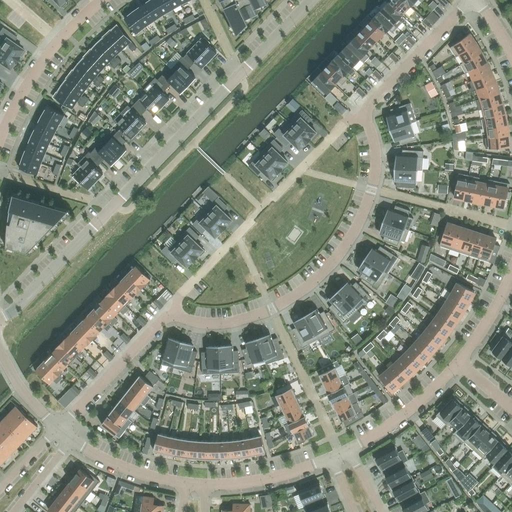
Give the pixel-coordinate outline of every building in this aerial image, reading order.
[(150,0),(143,5),(154,21),(163,15),(153,0),(150,0)] [(153,0),(163,15),(172,10),(166,0),(153,0)] [(181,4),(179,0),(166,0),(172,10),(181,4)] [(220,0),(221,1),(222,0),(226,7),(224,7),(237,35),(270,0),(220,0)] [(410,7),(403,0),(390,0),(389,2),(402,16),(410,7)] [(435,0),(440,4),(444,8),(445,8),(449,3),(446,0),(435,0)] [(402,16),(389,2),(380,11),(398,28),(402,23),(399,19),(402,16)] [(134,11),(145,27),(154,21),(143,5),(134,11)] [(145,27),(134,11),(124,19),(136,34),(145,27)] [(380,11),(372,20),(386,33),(388,30),(392,33),(398,28),(380,11)] [(372,20),(364,28),(377,42),(386,33),(372,20)] [(108,35),(122,51),(127,46),(129,44),(130,46),(129,47),(133,52),(137,48),(117,24),(111,30),(112,31),(108,35)] [(15,44),(13,42),(16,37),(3,28),(0,31),(0,34),(2,36),(0,38),(0,48),(17,60),(19,56),(19,55),(21,56),(25,51),(17,46),(17,45),(15,44)] [(364,28),(355,37),(369,50),(377,42),(364,28)] [(469,34),(450,48),(456,57),(460,54),(476,44),(469,34)] [(102,38),(96,43),(118,65),(122,62),(118,57),(117,59),(115,57),(122,51),(108,35),(103,39),(102,38)] [(355,37),(347,46),(364,62),(369,57),(366,53),(369,50),(355,37)] [(170,38),(166,42),(172,48),(176,43),(170,38)] [(202,38),(194,47),(209,61),(217,53),(209,45),(210,43),(205,38),(203,39),(202,38)] [(88,55),(104,69),(110,62),(112,63),(111,65),(115,69),(118,65),(96,43),(91,49),(92,50),(88,55)] [(476,44),(460,54),(465,62),(481,53),(476,44)] [(347,46),(339,54),(356,71),(353,67),(360,59),(364,63),(364,62),(347,46)] [(182,57),(192,66),(196,62),(202,68),(209,61),(194,47),(183,58),(183,57),(182,57)] [(1,64),(3,65),(4,66),(4,65),(10,69),(14,63),(17,60),(0,48),(0,62),(1,64)] [(465,62),(460,64),(461,65),(465,73),(465,74),(470,71),(487,63),(481,53),(465,62)] [(339,54),(330,63),(348,80),(348,79),(344,76),(347,73),(351,77),(356,71),(339,54)] [(83,58),(78,64),(101,84),(105,80),(100,76),(99,77),(97,76),(104,69),(88,55),(84,59),(83,58)] [(171,69),(188,86),(196,78),(187,70),(192,66),(182,57),(171,69)] [(330,63),(322,72),(336,85),(339,82),(342,85),(348,80),(330,63)] [(487,63),(470,71),(474,80),(491,72),(487,63)] [(98,87),(101,84),(78,64),(73,70),(74,71),(71,76),(87,88),(93,81),(95,82),(94,84),(98,87)] [(131,69),(127,73),(133,78),(136,74),(131,69)] [(163,85),(167,89),(171,84),(181,94),(188,86),(171,69),(164,76),(163,75),(157,80),(163,85)] [(327,94),(336,85),(322,72),(313,81),(311,83),(324,95),(326,93),(327,94)] [(473,91),(478,89),(496,83),(491,73),(491,72),(474,80),(469,82),(472,87),(469,88),(471,92),(473,91)] [(66,79),(61,85),(86,103),(88,100),(89,99),(84,96),(83,97),(81,96),(87,88),(71,76),(67,80),(66,79)] [(432,82),(426,85),(430,91),(435,88),(432,82)] [(478,89),(481,99),(499,93),(496,83),(478,89)] [(83,107),(86,103),(61,85),(57,92),(58,93),(55,98),(71,110),(78,101),(80,103),(79,104),(83,107)] [(154,85),(147,92),(162,107),(170,99),(163,93),(167,89),(163,85),(159,89),(154,85)] [(162,107),(147,92),(140,100),(139,99),(135,104),(144,113),(148,108),(155,115),(162,107)] [(330,93),(325,98),(334,106),(338,101),(330,93)] [(484,109),(502,104),(499,93),(481,99),(477,100),(479,110),(484,109)] [(334,106),(333,107),(338,111),(342,115),(347,110),(342,106),(338,101),(334,106)] [(392,115),(387,117),(391,129),(411,123),(417,121),(411,103),(405,105),(391,110),(392,115)] [(144,113),(135,104),(131,108),(128,105),(120,113),(139,131),(147,123),(140,117),(144,113)] [(484,109),(487,118),(505,114),(502,104),(484,109)] [(48,105),(42,116),(59,125),(65,115),(48,105)] [(91,117),(89,121),(91,122),(98,114),(95,111),(93,114),(91,117)] [(302,111),(290,124),(308,141),(311,139),(311,138),(316,133),(311,128),(311,127),(309,126),(309,125),(307,124),(311,119),(302,111)] [(139,131),(120,113),(113,121),(121,128),(117,132),(121,137),(125,132),(132,139),(139,131)] [(488,128),(507,125),(505,114),(487,118),(482,119),(484,129),(488,128)] [(42,116),(37,126),(54,134),(59,125),(42,116)] [(402,145),(417,140),(411,123),(391,129),(395,141),(400,139),(402,145)] [(308,141),(290,124),(282,132),(279,129),(274,134),(286,146),(291,141),(292,143),(293,143),(294,144),(294,145),(295,145),(300,150),(305,144),(306,144),(308,141)] [(449,124),(443,126),(445,134),(451,132),(449,124)] [(488,128),(490,138),(509,136),(507,125),(488,128)] [(54,134),(37,126),(32,136),(49,144),(54,134)] [(102,141),(119,158),(126,150),(117,141),(121,137),(117,132),(105,144),(102,141)] [(32,136),(27,146),(45,154),(49,144),(32,136)] [(509,136),(490,138),(485,139),(486,149),(491,149),(510,147),(509,136)] [(274,140),(261,153),(280,171),(283,168),(282,168),(288,162),(283,157),(282,157),(281,156),(281,155),(280,155),(279,153),(283,149),(274,140)] [(89,152),(101,163),(105,159),(112,165),(119,158),(102,141),(90,153),(89,151),(89,152)] [(27,146),(23,157),(41,164),(45,154),(27,146)] [(422,170),(424,151),(402,150),(402,156),(397,156),(396,168),(422,170)] [(78,163),(97,181),(103,174),(97,168),(101,163),(89,152),(78,163)] [(280,171),(261,153),(249,167),(258,175),(262,171),(264,172),(264,173),(266,174),(266,175),(273,181),(277,176),(276,175),(277,174),(280,171)] [(41,164),(23,157),(19,168),(38,174),(41,164)] [(97,181),(78,163),(77,164),(80,167),(73,175),(74,176),(73,177),(78,183),(80,181),(89,189),(97,181)] [(422,170),(404,169),(396,168),(395,181),(395,187),(400,187),(416,188),(417,170),(422,170)] [(468,181),(464,199),(474,201),(478,183),(479,183),(480,178),(479,178),(469,176),(468,181)] [(458,179),(454,197),(464,199),(468,181),(458,179)] [(488,185),(484,203),(494,205),(499,182),(489,180),(488,185)] [(510,184),(499,182),(494,205),(505,207),(507,199),(509,199),(510,193),(508,192),(510,184)] [(478,183),(474,201),(484,203),(488,185),(479,183),(478,183)] [(209,187),(203,192),(214,203),(218,198),(219,197),(209,187)] [(10,209),(8,223),(7,233),(7,246),(28,252),(69,211),(14,194),(10,209)] [(207,213),(224,229),(227,226),(232,220),(223,211),(227,207),(218,198),(214,203),(213,203),(215,205),(207,213)] [(384,221),(409,230),(413,218),(408,217),(410,211),(395,206),(393,211),(388,210),(384,221)] [(221,232),(224,229),(207,213),(199,221),(198,220),(193,224),(202,233),(206,229),(216,237),(221,232)] [(384,222),(380,233),(385,235),(383,241),(398,246),(400,239),(405,241),(409,230),(384,221),(384,222)] [(457,227),(447,223),(440,246),(450,249),(457,227)] [(457,227),(450,249),(460,253),(467,230),(457,227)] [(190,228),(177,241),(196,259),(198,256),(199,255),(201,256),(205,251),(195,241),(199,237),(190,228)] [(477,233),(467,230),(460,253),(469,256),(477,233)] [(477,233),(469,256),(479,259),(486,236),(477,233)] [(486,236),(479,259),(489,262),(493,264),(498,253),(500,246),(495,245),(497,239),(486,236)] [(196,259),(177,241),(169,249),(166,246),(162,251),(174,263),(178,258),(189,269),(193,264),(192,262),(192,261),(193,262),(196,259)] [(422,244),(418,254),(425,257),(429,247),(422,244)] [(373,248),(366,259),(388,273),(398,258),(380,246),(377,251),(373,248)] [(366,259),(359,269),(363,272),(360,277),(378,289),(388,273),(366,259)] [(419,263),(410,277),(416,281),(425,267),(419,263)] [(127,274),(142,288),(151,280),(136,265),(127,274)] [(134,297),(142,288),(127,274),(119,283),(134,297)] [(357,310),(371,297),(356,282),(352,286),(348,282),(339,291),(357,310)] [(111,291),(126,306),(134,297),(119,283),(111,291)] [(469,302),(475,292),(458,283),(453,292),(469,302)] [(405,285),(397,296),(404,301),(412,289),(405,285)] [(111,291),(102,300),(117,314),(120,311),(124,315),(129,309),(126,306),(111,291)] [(339,291),(330,300),(333,304),(329,308),(344,323),(357,310),(339,291)] [(464,311),(469,302),(453,292),(448,301),(464,311)] [(392,296),(388,303),(394,308),(399,300),(392,296)] [(102,300),(94,309),(112,326),(118,321),(114,317),(117,314),(102,300)] [(448,301),(442,310),(458,320),(464,311),(448,301)] [(390,307),(386,312),(391,317),(395,312),(390,307)] [(112,326),(94,309),(86,317),(101,332),(103,329),(107,332),(112,326)] [(319,339),(335,330),(324,311),(319,314),(316,310),(305,316),(319,339)] [(442,310),(436,318),(451,329),(458,320),(442,310)] [(305,316),(295,322),(297,327),(292,330),(303,348),(319,339),(305,316)] [(92,340),(101,332),(86,317),(77,326),(92,340)] [(436,318),(430,326),(445,338),(451,329),(436,318)] [(69,335),(84,349),(92,340),(77,326),(69,335)] [(424,334),(436,344),(438,346),(445,338),(430,326),(424,334)] [(492,354),(497,358),(499,356),(502,359),(511,345),(511,336),(506,332),(501,338),(499,336),(495,342),(497,343),(492,351),(493,352),(492,354)] [(358,334),(351,339),(357,346),(363,341),(358,334)] [(431,354),(438,346),(436,344),(424,334),(417,342),(431,354)] [(76,358),(84,349),(69,335),(61,343),(76,358)] [(258,339),(259,344),(264,359),(266,365),(284,358),(277,338),(272,340),(270,335),(258,339)] [(116,336),(113,342),(119,345),(122,340),(116,336)] [(169,338),(167,347),(162,364),(174,367),(181,344),(181,342),(169,338)] [(264,359),(259,344),(258,339),(246,343),(248,348),(242,350),(247,365),(264,359)] [(181,342),(181,344),(174,367),(191,373),(197,352),(192,351),(193,345),(181,342)] [(417,342),(410,349),(424,362),(431,354),(417,342)] [(52,352),(67,366),(76,358),(61,343),(52,352)] [(511,365),(511,366),(511,345),(502,359),(506,361),(504,363),(510,367),(511,365)] [(220,346),(207,347),(208,353),(201,353),(203,375),(221,374),(220,346)] [(232,346),(220,346),(221,374),(239,373),(238,351),(232,351),(232,346)] [(416,370),(424,362),(410,349),(403,357),(416,370)] [(59,375),(67,366),(52,352),(44,360),(42,359),(62,378),(63,378),(59,375)] [(403,357),(396,364),(408,378),(416,370),(403,357)] [(42,359),(34,368),(50,384),(53,381),(57,384),(62,378),(42,359)] [(396,364),(388,370),(400,385),(408,378),(396,364)] [(319,374),(323,384),(340,376),(335,367),(319,374)] [(392,392),(400,385),(388,370),(380,377),(392,392)] [(150,371),(145,377),(155,385),(160,379),(150,371)] [(140,376),(133,384),(151,398),(152,398),(148,395),(154,387),(140,376)] [(344,386),(340,376),(323,384),(328,394),(344,386)] [(151,398),(133,384),(127,392),(145,406),(151,398)] [(349,384),(344,386),(328,394),(332,403),(349,396),(353,394),(349,384)] [(276,395),(271,398),(275,407),(280,404),(296,397),(292,388),(277,395),(276,395)] [(127,392),(121,400),(135,411),(141,403),(145,406),(127,392)] [(353,404),(349,396),(332,403),(336,412),(353,404)] [(280,404),(285,414),(301,406),(296,397),(280,404)] [(462,407),(458,404),(460,403),(455,398),(453,400),(452,398),(446,405),(444,404),(439,408),(441,410),(436,416),(446,425),(462,407)] [(135,411),(121,400),(114,408),(132,422),(133,422),(129,419),(135,411)] [(353,404),(336,412),(341,422),(343,421),(346,428),(364,417),(362,412),(357,402),(353,404)] [(20,424),(27,416),(16,406),(9,413),(20,424)] [(285,414),(289,423),(305,415),(301,406),(285,414)] [(462,407),(449,421),(450,421),(458,429),(471,416),(470,415),(468,413),(469,411),(464,406),(463,408),(462,407)] [(114,408),(108,416),(126,430),(132,422),(114,408)] [(20,424),(9,413),(2,421),(13,431),(20,424)] [(289,435),(294,433),(310,425),(305,415),(289,423),(285,425),(289,435)] [(458,429),(454,433),(455,433),(464,442),(480,424),(477,421),(479,420),(473,415),(472,417),(471,416),(458,429)] [(20,424),(31,434),(38,427),(27,416),(20,424)] [(126,430),(108,416),(101,424),(119,439),(126,430)] [(13,431),(2,421),(0,422),(0,433),(6,439),(13,431)] [(13,431),(23,442),(31,434),(20,424),(13,431)] [(464,442),(473,450),(490,433),(486,430),(488,428),(483,424),(481,425),(480,424),(464,442)] [(314,435),(310,425),(294,433),(299,444),(305,441),(304,439),(314,435)] [(434,437),(427,428),(421,432),(429,441),(434,437)] [(6,439),(16,449),(23,442),(13,431),(6,439)] [(153,450),(165,453),(169,436),(159,433),(153,450)] [(473,450),(483,459),(499,441),(498,440),(499,439),(494,434),(493,436),(490,433),(473,450)] [(261,435),(251,438),(254,455),(266,453),(261,435)] [(430,448),(419,435),(414,439),(425,452),(430,448)] [(179,438),(169,436),(165,453),(176,456),(179,438)] [(176,456),(187,457),(189,440),(179,438),(176,456)] [(243,457),(254,455),(251,438),(241,439),(243,457)] [(0,444),(0,447),(9,456),(16,449),(6,439),(0,444)] [(241,439),(230,441),(232,458),(243,457),(241,439)] [(200,441),(189,440),(187,457),(198,459),(200,441)] [(198,459),(209,459),(210,441),(200,441),(198,459)] [(220,441),(210,441),(209,459),(221,459),(220,441)] [(221,459),(232,458),(230,441),(220,441),(221,459)] [(499,441),(486,455),(487,455),(488,457),(495,463),(496,464),(508,450),(508,449),(505,447),(506,445),(501,441),(500,442),(499,441)] [(0,462),(2,464),(9,456),(0,447),(0,462)] [(384,468),(386,472),(404,462),(404,463),(408,460),(403,450),(398,452),(396,448),(374,459),(377,466),(379,465),(382,469),(384,468)] [(492,467),(501,476),(511,464),(511,452),(511,453),(508,450),(492,467)] [(449,459),(445,462),(449,468),(453,464),(449,459)] [(386,477),(391,487),(411,477),(404,463),(404,462),(386,472),(388,475),(386,477)] [(511,464),(501,476),(511,485),(511,483),(511,464)] [(80,469),(74,477),(92,491),(100,481),(90,474),(89,476),(80,469)] [(430,470),(420,475),(422,478),(431,473),(430,470)] [(74,477),(67,485),(85,499),(92,491),(74,477)] [(452,477),(446,481),(449,486),(455,483),(452,477)] [(465,479),(461,483),(465,488),(469,485),(465,479)] [(393,490),(399,501),(401,500),(403,503),(420,494),(412,480),(393,490)] [(135,486),(120,481),(117,489),(125,491),(125,489),(133,492),(135,486)] [(305,508),(324,501),(322,497),(325,496),(320,484),(299,493),(305,508)] [(67,485),(61,493),(79,507),(85,499),(67,485)] [(425,491),(420,494),(403,503),(405,507),(403,508),(404,511),(421,511),(428,509),(426,504),(430,502),(425,491)] [(61,493),(55,501),(68,511),(75,511),(79,507),(61,493)] [(270,494),(260,496),(261,503),(271,501),(270,494)] [(163,511),(165,506),(154,504),(155,498),(143,496),(136,496),(133,511),(163,511)] [(68,511),(55,501),(48,510),(51,511),(68,511)] [(305,508),(307,511),(331,511),(328,503),(325,504),(324,501),(305,508)]
